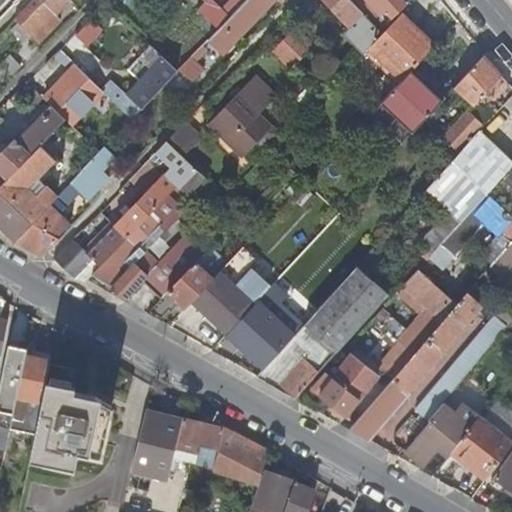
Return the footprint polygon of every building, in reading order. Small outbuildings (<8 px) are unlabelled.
[(56,14),(69,0),(68,0),(33,0),(15,19),(39,42),(61,19),(56,14)] [(210,0),(204,0),(205,1),(197,10),(218,30),(246,0),(232,0),(222,11),(210,0)] [(273,0),(246,0),(218,30),(201,48),(215,61),(273,0)] [(210,0),(222,11),(232,0),(210,0)] [(362,46),(365,50),(368,48),(382,32),(351,0),(324,0),(365,43),(362,46)] [(406,5),(401,0),(351,0),(382,32),(395,20),(393,17),(406,5)] [(435,47),(400,14),(395,20),(382,32),(368,48),(402,81),(411,72),(435,47)] [(93,48),(106,27),(89,17),(77,38),(93,48)] [(290,69),(314,45),(294,26),(270,50),(290,69)] [(207,69),(193,56),(180,70),(194,83),(207,69)] [(455,88),(474,106),(501,76),(484,57),(455,88)] [(0,82),(4,87),(20,69),(9,58),(1,66),(0,65),(0,82)] [(117,105),(131,119),(132,120),(167,83),(177,72),(163,58),(149,73),(145,77),(127,96),(106,76),(97,86),(102,91),(117,105)] [(76,66),(44,100),(51,107),(65,120),(69,124),(102,91),(97,86),(76,66)] [(177,72),(167,83),(180,96),(192,85),(179,71),(177,72)] [(442,102),(411,72),(402,81),(380,104),(412,134),(424,121),(425,120),(436,107),(442,102)] [(259,114),(278,95),(257,74),(209,124),(243,157),(251,148),(268,131),(271,127),(259,114)] [(510,85),(501,76),(474,106),(444,138),(449,143),(438,155),(449,165),(479,132),(483,127),(473,118),(482,108),(485,111),(487,109),(491,104),(495,100),(496,101),(510,85)] [(319,97),(306,85),(295,97),(307,109),(319,97)] [(30,111),(43,99),(35,91),(23,104),(30,111)] [(498,111),(491,104),(487,109),(494,116),(498,111)] [(126,124),(131,119),(117,105),(112,110),(126,124)] [(0,186),(40,145),(65,120),(51,107),(16,142),(14,140),(0,154),(0,186)] [(442,113),(436,107),(425,120),(431,125),(442,113)] [(473,118),(483,127),(494,116),(487,109),(485,111),(482,108),(473,118)] [(185,123),(167,142),(186,160),(204,141),(185,123)] [(275,137),(268,131),(251,148),(258,154),(275,137)] [(511,167),(511,163),(479,132),(449,165),(425,191),(447,212),(456,220),(460,224),(479,203),(486,194),(491,190),(511,167)] [(186,160),(167,142),(153,156),(166,169),(163,172),(172,181),(178,187),(188,196),(205,179),(186,160)] [(56,160),(40,145),(0,186),(0,224),(16,240),(56,198),(37,179),(56,160)] [(109,161),(100,153),(99,153),(74,180),(92,197),(108,179),(99,171),(109,161)] [(132,178),(147,193),(163,177),(169,184),(172,181),(163,172),(150,160),(132,178)] [(126,216),(116,225),(129,237),(178,187),(172,181),(169,184),(163,177),(147,193),(132,209),(126,216)] [(87,201),(92,197),(74,180),(56,198),(16,240),(43,256),(70,227),(54,212),(75,189),(87,201)] [(92,276),(112,289),(125,301),(127,302),(145,283),(184,242),(175,233),(148,261),(137,251),(157,230),(161,234),(178,216),(176,214),(191,199),(188,196),(178,187),(129,237),(92,276)] [(498,195),(491,190),(486,194),(493,200),(498,195)] [(479,203),(460,224),(440,246),(454,257),(454,258),(486,223),(500,236),(484,254),(489,259),(485,265),(489,268),(511,241),(511,216),(511,215),(493,200),(486,194),(479,203)] [(121,210),(126,216),(132,209),(127,204),(121,210)] [(456,220),(447,212),(417,244),(426,253),(456,220)] [(129,237),(116,225),(113,223),(85,253),(72,240),(54,259),(84,285),(92,276),(129,237)] [(145,283),(162,299),(196,263),(204,254),(187,238),(184,242),(145,283)] [(511,241),(489,268),(487,270),(492,275),(495,272),(502,278),(511,265),(511,241)] [(259,261),(244,246),(227,264),(213,278),(191,302),(227,334),(255,304),(251,301),(236,287),(259,261)] [(454,257),(440,246),(429,258),(442,270),(454,257)] [(204,254),(196,263),(213,278),(227,264),(210,248),(204,254)] [(213,278),(196,263),(162,299),(147,314),(162,322),(180,303),(185,308),(191,302),(213,278)] [(388,296),(356,268),(295,335),(265,369),(258,376),(277,387),(293,399),(295,397),(296,397),(388,296)] [(404,286),(437,316),(452,299),(419,270),(404,286)] [(327,293),(335,284),(325,274),(317,283),(327,293)] [(511,314),(475,284),(468,293),(483,305),(495,315),(507,326),(511,320),(511,314)] [(437,316),(404,286),(399,291),(421,311),(438,327),(443,322),(437,316)] [(259,293),(251,301),(255,304),(262,296),(259,293)] [(442,352),(483,305),(468,293),(458,305),(443,322),(438,327),(415,355),(363,415),(351,430),(370,441),(410,395),(408,393),(443,353),(442,352)] [(227,334),(265,369),(295,335),(264,306),(270,299),(265,294),(262,296),(255,304),(227,334)] [(0,359),(8,321),(0,319),(0,309),(2,299),(0,297),(0,359)] [(437,316),(443,322),(458,305),(452,299),(437,316)] [(415,355),(438,327),(421,311),(405,329),(383,309),(375,318),(415,355)] [(495,315),(491,320),(504,330),(507,326),(495,315)] [(443,403),(504,330),(491,320),(480,333),(483,335),(419,414),(428,421),(443,403)] [(355,408),(363,415),(415,355),(398,341),(373,369),(353,353),(340,370),(343,372),(336,380),(326,372),(312,387),(348,416),(355,408)] [(47,381),(51,359),(26,354),(25,359),(23,369),(20,385),(19,389),(17,396),(8,440),(33,446),(45,387),(47,381)] [(23,369),(25,359),(18,358),(16,367),(23,369)] [(11,383),(20,385),(23,369),(16,367),(14,367),(11,383)] [(75,387),(47,381),(45,387),(74,393),(75,387)] [(33,446),(32,450),(54,456),(53,460),(76,465),(78,452),(101,458),(112,408),(95,399),(95,404),(73,400),(74,394),(73,394),(74,393),(45,387),(33,446)] [(95,404),(95,399),(74,394),(73,400),(95,404)] [(436,449),(446,458),(451,452),(479,417),(462,404),(455,413),(443,403),(428,421),(430,423),(405,452),(421,466),(436,449)] [(0,467),(2,468),(7,443),(3,442),(5,428),(7,428),(11,406),(3,404),(2,411),(0,410),(0,467)] [(170,478),(175,457),(184,418),(147,409),(133,469),(170,478)] [(451,452),(486,480),(511,444),(511,441),(479,416),(479,417),(451,452)] [(219,449),(224,428),(184,417),(184,418),(175,457),(196,463),(199,453),(201,454),(203,445),(219,449)] [(258,485),(268,451),(224,426),(224,428),(219,449),(214,470),(233,477),(258,485)] [(511,455),(496,476),(511,488),(511,455)] [(283,511),(294,481),(294,480),(265,470),(252,507),(268,511),(283,511)] [(307,511),(315,489),(294,481),(283,511),(307,511)]
